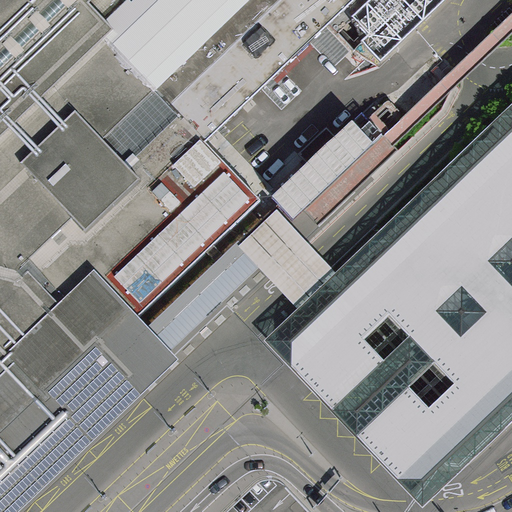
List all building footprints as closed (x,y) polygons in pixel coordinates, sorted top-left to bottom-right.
[(0,0),(0,454),(143,318),(265,203),(148,79),(196,34),(216,15),(232,0),(173,0),(120,51),(111,42),(120,33),(110,23),(130,4),(126,0),(0,0)] [(391,143),(370,120),(344,145),(328,128),(300,155),(319,175),(280,212),(348,284),(358,275),(395,240),(366,210),(352,196),(400,152),(391,143)] [(386,305),(489,414),(511,393),(511,130),(395,240),(358,275),(386,305)] [(280,212),(154,330),(165,342),(253,260),(282,291),(311,319),(325,306),(348,284),(320,254),(280,212)] [(458,444),(489,414),(386,305),(358,275),(348,284),(325,306),(311,319),(286,343),(417,482),(458,444)] [(154,330),(143,318),(0,454),(0,511),(4,511),(174,351),(165,342),(154,330)]
